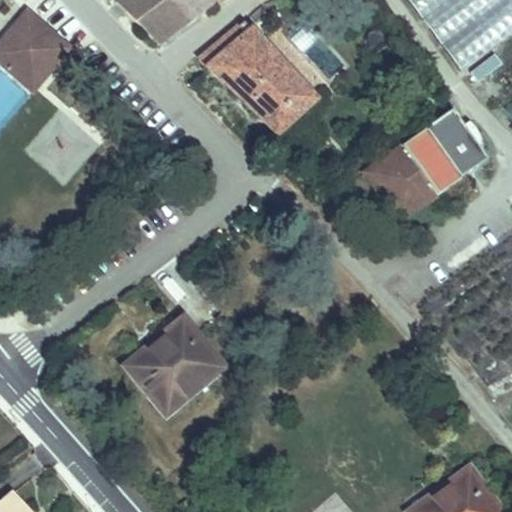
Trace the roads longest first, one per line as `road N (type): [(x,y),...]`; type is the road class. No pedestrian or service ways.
road 1 (residential): [(229,179),(275,183),(369,277),(511,447)]
road 2 (residential): [(2,372),(199,225),(229,179)]
road 3 (residential): [(229,179),(210,131),(68,0)]
road 4 (tertiary): [(2,372),(122,511)]
